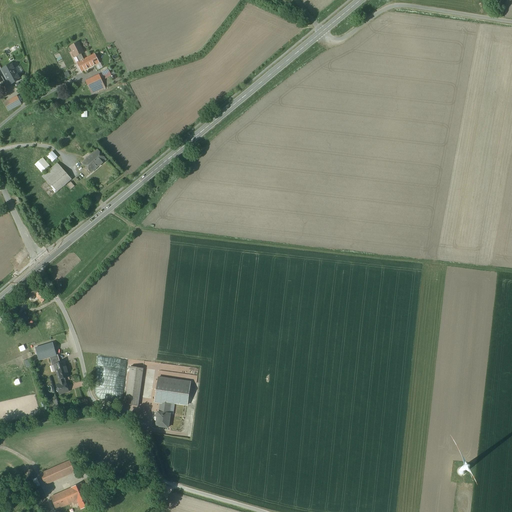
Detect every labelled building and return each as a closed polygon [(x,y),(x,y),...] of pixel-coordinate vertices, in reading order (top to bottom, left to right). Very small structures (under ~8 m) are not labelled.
[(80,40),(72,45),(77,56),(85,52),(80,40)] [(96,53),(80,60),(84,68),(100,60),(96,53)] [(26,66),(21,57),(15,61),(20,69),(26,66)] [(12,64),(2,70),(4,75),(9,83),(10,85),(21,79),(12,64)] [(100,72),(87,78),(94,92),(107,85),(100,72)] [(0,83),(2,82),(4,85),(9,83),(4,75),(0,77),(0,83)] [(17,96),(4,104),(8,111),(21,104),(17,96)] [(68,135),(59,142),(62,146),(71,138),(68,135)] [(98,150),(83,163),(91,173),(96,169),(103,163),(106,160),(98,150)] [(52,151),(36,165),(42,172),(55,161),(59,158),(52,151)] [(72,180),(58,164),(42,177),(56,193),(72,180)] [(75,186),(71,182),(67,186),(71,190),(75,186)] [(36,284),(23,294),(28,300),(35,294),(41,301),(47,296),(40,287),(39,288),(36,284)] [(20,325),(27,321),(24,315),(16,319),(20,325)] [(58,352),(50,354),(53,362),(60,360),(58,352)] [(61,394),(73,390),(64,362),(52,365),(61,394)] [(144,366),(131,364),(125,401),(138,403),(144,366)] [(191,378),(157,374),(154,399),(159,399),(158,408),(171,410),(172,401),(188,403),(191,378)] [(171,413),(158,411),(156,426),(169,428),(171,413)] [(46,484),(76,470),(71,458),(40,472),(46,484)] [(81,482),(51,494),(56,508),(87,495),(81,482)]
